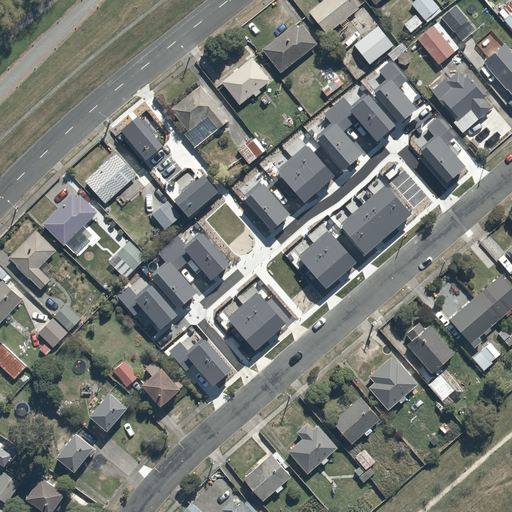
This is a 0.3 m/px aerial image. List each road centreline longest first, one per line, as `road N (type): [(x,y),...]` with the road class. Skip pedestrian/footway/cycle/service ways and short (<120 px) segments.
road 1 (unclassified): [(137,511),(191,451),(511,172)]
road 2 (secondary): [(0,199),(113,91),(228,0)]
road 3 (track): [(95,0),(0,94)]
